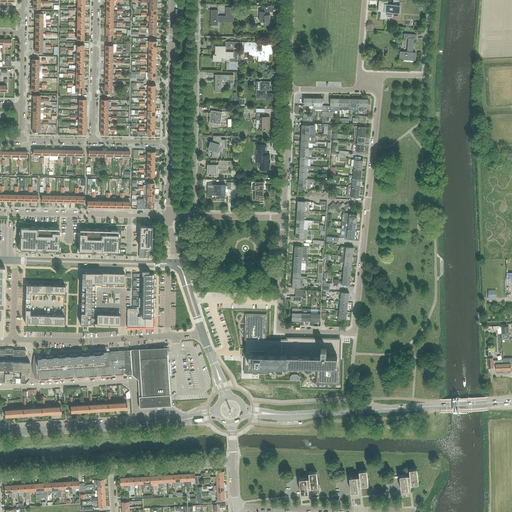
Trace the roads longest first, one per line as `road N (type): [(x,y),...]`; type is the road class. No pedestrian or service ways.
road 1 (residential): [(354,333),(379,90)]
road 2 (secondary): [(277,415),(511,402)]
road 3 (residential): [(193,216),(196,0)]
road 4 (residential): [(354,333),(278,331),(283,217)]
road 5 (unclassified): [(15,337),(202,333)]
road 6 (unclassified): [(136,423),(128,382),(0,387)]
road 7 (residential): [(168,216),(0,213)]
road 8 (unclassified): [(170,142),(172,0)]
road 9 (residential): [(92,140),(95,0)]
road 10 (tertiary): [(153,264),(15,260)]
road 11 (secondary): [(0,432),(136,423)]
road 12 (residential): [(283,217),(289,89)]
road 13 (unclassified): [(110,468),(232,460)]
